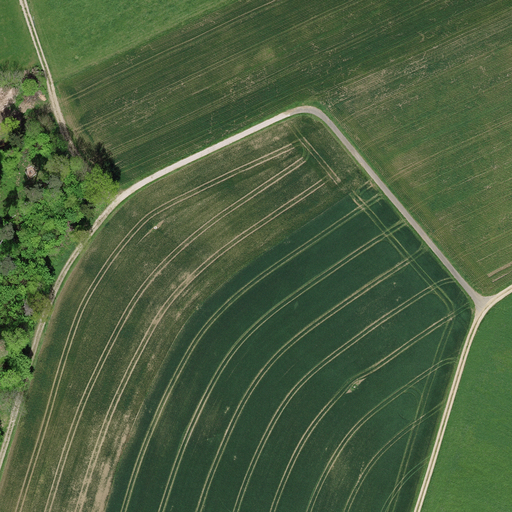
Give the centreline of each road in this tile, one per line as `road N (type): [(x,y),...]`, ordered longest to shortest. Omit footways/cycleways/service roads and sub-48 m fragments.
road 1 (track): [(485,308),(320,114),(300,110),(149,179),(108,207),(43,318),(0,467)]
road 2 (track): [(511,288),(485,308),(472,332),(417,511)]
road 3 (track): [(118,199),(65,128),(23,0)]
